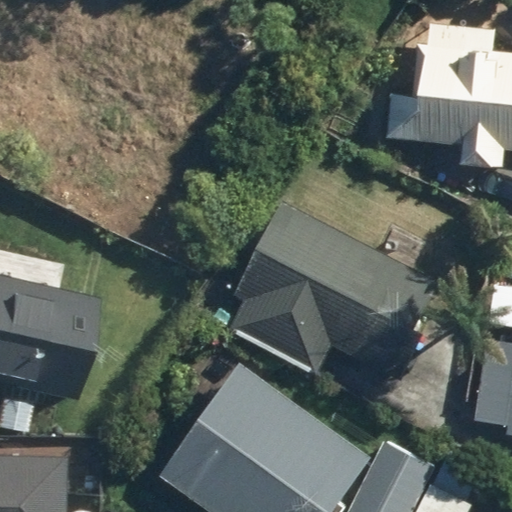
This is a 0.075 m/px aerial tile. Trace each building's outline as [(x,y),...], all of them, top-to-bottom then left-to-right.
[(407,143),(460,145),(459,165),(506,167),(507,154),(511,154),(511,54),(495,54),(497,29),(430,26),(429,44),(418,44),(415,94),(404,94),(402,142),(407,143)] [(220,330),(319,378),(332,350),(405,385),(430,333),(420,328),(443,280),(282,202),(220,330)] [(0,278),(0,387),(72,402),(94,298),(0,278)] [(511,290),(492,288),(477,424),(508,427),(507,438),(511,438),(511,290)] [(241,365),(160,477),(209,511),(336,511),(374,460),(241,365)] [(412,511),(435,466),(389,444),(355,511),(412,511)] [(13,458),(0,457),(0,511),(60,511),(63,459),(13,458)]
